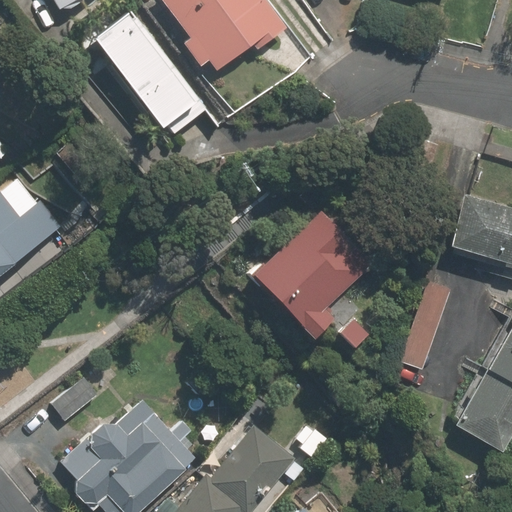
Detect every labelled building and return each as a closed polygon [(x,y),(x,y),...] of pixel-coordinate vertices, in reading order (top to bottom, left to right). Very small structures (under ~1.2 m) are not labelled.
[(60,0),(67,12),(89,0),(60,0)] [(296,30),(272,0),(166,0),(197,40),(189,46),(207,70),(215,64),(224,76),(258,50),(262,56),(296,30)] [(133,12),(97,38),(170,136),(206,110),(133,12)] [(0,158),(9,150),(0,139),(0,158)] [(0,273),(46,236),(26,211),(24,213),(5,189),(0,192),(0,273)] [(494,455),(511,425),(511,212),(460,197),(445,249),(511,268),(511,316),(479,370),(481,371),(447,427),(494,455)] [(253,272),(304,327),(314,337),(336,317),(326,306),(373,262),(322,208),(253,272)] [(415,390),(451,286),(428,278),(392,382),(415,390)] [(369,333),(354,318),(339,333),(354,348),(369,333)] [(66,420),(98,393),(84,377),(52,403),(66,420)] [(142,398),(115,423),(104,422),(60,462),(77,480),(76,481),(75,492),(92,510),(98,504),(105,511),(134,511),(196,455),(180,439),(191,429),(183,420),(171,429),(162,419),(142,398)] [(206,472),(179,506),(167,496),(153,511),(238,511),(240,510),(242,511),(251,511),(297,456),(255,422),(211,476),(206,472)] [(311,456),(326,436),(314,427),(313,430),(306,425),(296,438),(303,443),(299,447),(311,456)]
